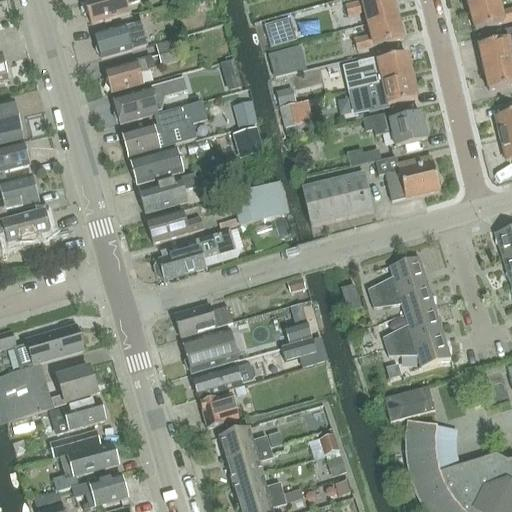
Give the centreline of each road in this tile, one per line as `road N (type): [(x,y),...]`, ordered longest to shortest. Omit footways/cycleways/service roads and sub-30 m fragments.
road 1 (residential): [(125,311),(450,221)]
road 2 (tertiary): [(113,274),(36,0)]
road 3 (residential): [(483,211),(424,0)]
road 4 (tertiary): [(183,511),(125,311)]
road 5 (residential): [(487,340),(450,221)]
